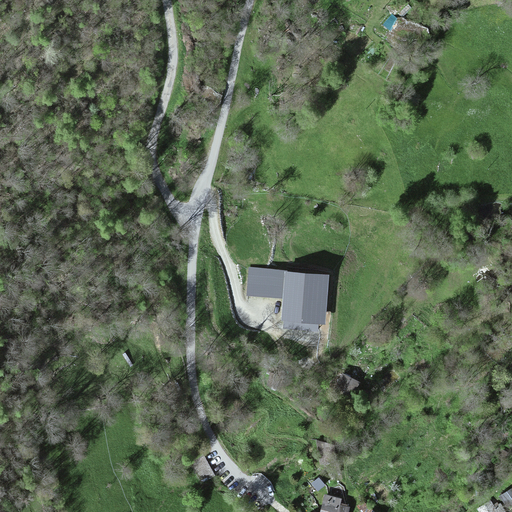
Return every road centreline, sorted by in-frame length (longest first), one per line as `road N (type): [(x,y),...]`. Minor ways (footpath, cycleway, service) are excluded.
road 1 (residential): [(194,219),(192,376),(200,412),(216,445),(272,501)]
road 2 (residential): [(194,219),(176,209),(151,143),(173,56),(166,0)]
road 3 (residential): [(250,0),(194,219)]
